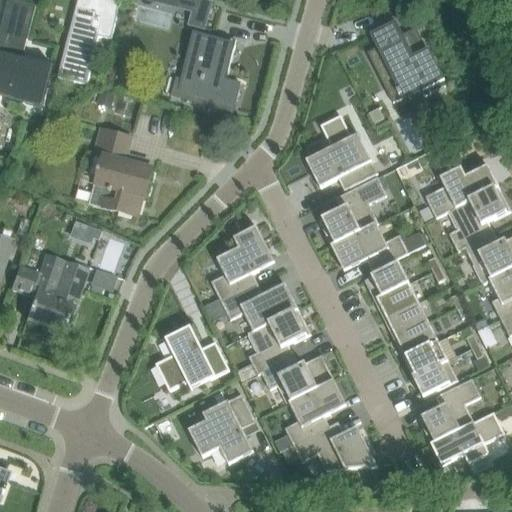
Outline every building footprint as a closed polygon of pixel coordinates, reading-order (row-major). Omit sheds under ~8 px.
[(0,97),(42,109),(53,67),(22,60),(36,7),(7,0),(0,30),(0,97)] [(74,17),(58,80),(87,87),(98,39),(111,42),(117,19),(116,19),(120,4),(104,0),(84,0),(82,11),(76,9),(74,17)] [(197,0),(180,0),(178,11),(191,15),(188,28),(205,33),(212,4),(197,0)] [(396,24),(371,37),(377,50),(378,51),(381,49),(390,67),(387,69),(387,70),(396,87),(395,87),(401,99),(402,100),(422,90),(426,98),(446,88),(443,83),(445,82),(429,51),(427,52),(421,38),(407,45),(396,24)] [(234,52),(235,47),(194,35),(181,81),(191,84),(188,94),(235,107),(239,91),(225,87),(235,52),(234,52)] [(379,110),(369,115),(374,126),(384,120),(379,110)] [(332,150),(307,163),(321,190),(344,178),(349,188),(350,190),(378,176),(365,150),(365,149),(359,153),(350,136),(347,130),(341,118),(340,119),(321,128),(331,147),(332,150)] [(127,157),(132,139),(101,131),(95,156),(103,158),(100,170),(98,170),(98,173),(99,173),(90,205),(137,218),(143,199),(146,200),(153,171),(134,166),(135,159),(127,157)] [(449,213),(498,188),(488,168),(466,179),(461,170),(440,180),(445,189),(425,199),(436,220),(449,213)] [(321,223),(320,224),(320,225),(332,248),(377,226),(377,227),(379,226),(373,214),(369,207),(387,198),(378,180),(336,201),(337,203),(342,213),(321,223)] [(498,188),(449,213),(449,214),(458,232),(450,237),(450,238),(459,255),(466,251),(465,250),(494,235),(489,225),(498,220),(511,214),(506,204),(499,188),(498,188)] [(377,226),(332,248),(342,268),(358,260),(361,266),(367,263),(373,274),(398,261),(405,258),(409,256),(403,243),(400,238),(386,245),(378,228),(377,227),(377,226)] [(226,277),(212,285),(222,305),(258,287),(253,276),(259,273),(257,268),(273,260),(258,229),(257,229),(234,240),(239,251),(218,262),(226,277)] [(494,235),(465,250),(466,251),(484,287),(491,283),(490,282),(511,271),(511,240),(500,246),(494,235)] [(421,236),(415,239),(421,250),(426,247),(421,236)] [(1,237),(0,238),(0,282),(15,242),(1,237)] [(97,271),(115,274),(118,262),(99,259),(97,271)] [(435,260),(428,263),(433,274),(440,270),(435,260)] [(77,305),(89,272),(64,264),(54,292),(40,287),(44,277),(20,268),(12,291),(35,300),(27,322),(28,322),(28,321),(46,327),(47,323),(63,328),(61,334),(62,334),(66,325),(67,326),(69,320),(68,319),(73,303),(77,305)] [(399,266),(365,283),(375,303),(409,286),(400,267),(399,266)] [(440,270),(433,274),(439,285),(446,281),(440,270)] [(511,271),(490,282),(491,283),(500,301),(493,305),(501,321),(511,315),(511,271)] [(384,322),(419,305),(409,286),(375,303),(384,322)] [(258,287),(222,305),(231,322),(245,315),(254,333),(255,334),(299,311),(289,292),(273,300),(270,294),(264,298),(258,287)] [(464,307),(458,296),(451,300),(457,310),(464,307)] [(429,324),(419,305),(384,322),(394,342),(429,324)] [(464,307),(457,310),(462,321),(469,318),(464,307)] [(254,333),(248,336),(250,339),(258,355),(249,360),(258,378),(262,376),(261,375),(294,358),(289,348),(311,336),(299,311),(255,334),(254,333)] [(511,315),(501,321),(510,339),(511,337),(511,315)] [(438,344),(429,324),(394,342),(404,361),(438,344)] [(191,392),(230,372),(216,345),(202,352),(191,329),(166,342),(174,358),(156,367),(170,394),(187,385),(191,392)] [(479,347),(474,337),(466,340),(472,351),(479,347)] [(414,380),(448,363),(438,344),(404,361),(414,380)] [(484,358),(479,347),(472,351),(477,362),(484,358)] [(294,358),(261,375),(262,376),(270,392),(279,388),(289,407),(290,406),(290,405),(335,383),(322,358),(300,369),(294,358)] [(458,383),(448,363),(414,380),(424,400),(458,383)] [(433,416),(419,422),(432,447),(475,426),(475,425),(466,408),(480,400),(481,399),(472,382),(437,400),(442,412),(433,416)] [(299,424),(285,431),(294,448),(330,430),(330,429),(325,419),(331,416),(329,411),(345,403),(335,383),(290,405),(290,406),(291,407),(299,424)] [(242,432),(256,425),(242,397),(203,417),(207,424),(189,433),(203,460),(221,451),(229,467),(254,455),(242,432)] [(475,426),(432,447),(442,468),(457,461),(465,457),(469,466),(490,456),(485,447),(503,437),(505,437),(494,415),(475,425),(475,426)] [(294,449),(283,454),(284,455),(289,465),(300,459),(303,465),(318,457),(326,473),(373,470),(378,470),(361,435),(347,441),(347,442),(345,437),(344,436),(338,424),(330,429),(330,430),(294,448),(294,449)] [(0,499),(2,493),(4,494),(11,475),(0,471),(0,499)]
